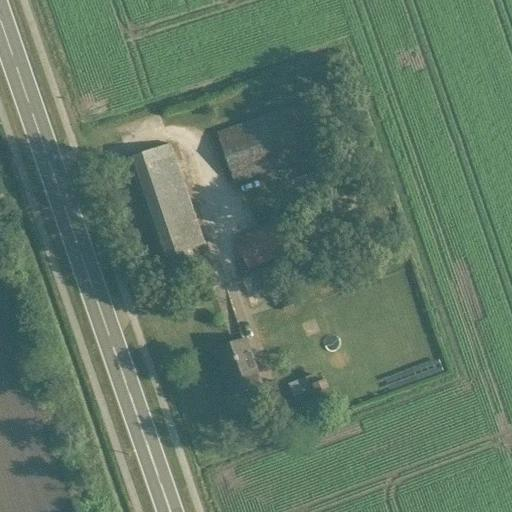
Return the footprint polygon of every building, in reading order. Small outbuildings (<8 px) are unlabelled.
[(308,102),(218,134),(235,183),(325,151),(308,102)] [(171,144),(128,159),(170,281),(198,271),(191,249),(205,244),(171,144)] [(315,175),(295,180),(301,201),(320,196),(315,175)] [(248,270),(279,257),(285,270),(307,261),(301,246),(285,253),(273,225),(236,241),(248,270)] [(281,270),(263,270),(264,294),(282,293),(281,270)] [(263,386),(246,339),(216,349),(233,396),(263,386)]
